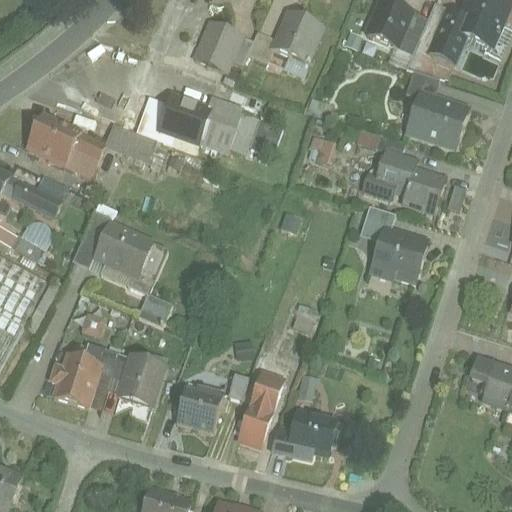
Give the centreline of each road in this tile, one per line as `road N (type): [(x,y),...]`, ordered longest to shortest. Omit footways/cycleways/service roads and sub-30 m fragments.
road 1 (residential): [(389,511),(511,127)]
road 2 (residential): [(89,443),(368,511)]
road 3 (residential): [(0,88),(106,0)]
